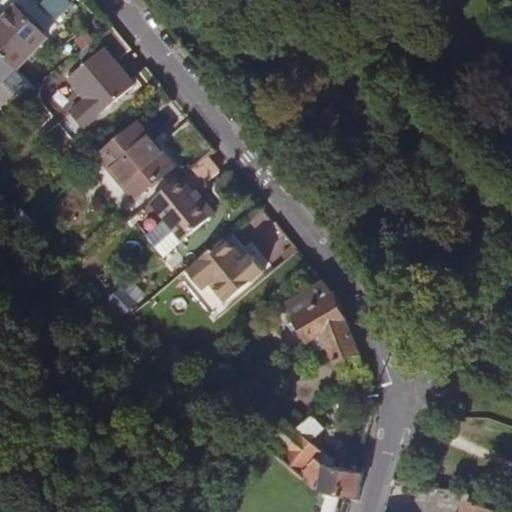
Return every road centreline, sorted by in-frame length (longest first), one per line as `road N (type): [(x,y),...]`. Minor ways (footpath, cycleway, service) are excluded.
road 1 (unclassified): [(413,392),(327,246),(120,0)]
road 2 (unclassified): [(396,419),(511,464)]
